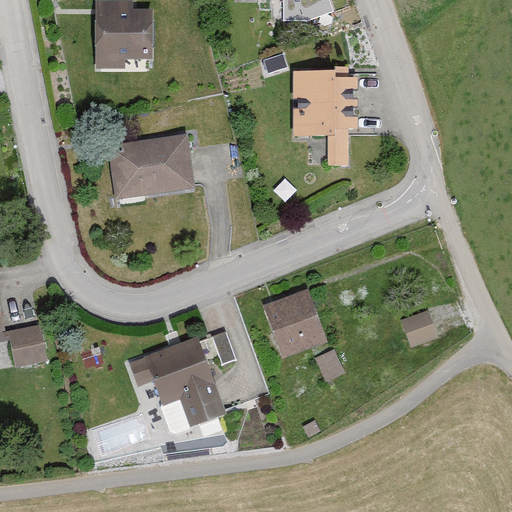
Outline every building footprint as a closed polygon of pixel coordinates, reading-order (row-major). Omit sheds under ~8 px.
[(124,6),(94,5),(93,71),(123,72),(123,63),(150,64),(150,15),(134,15),(134,11),(124,11),(124,6)] [(331,77),(293,76),(292,140),(325,140),(325,167),(345,167),(345,134),(354,134),(355,83),(346,82),(346,72),(331,72),(331,77)] [(190,193),(184,139),(107,148),(113,201),(190,193)] [(305,292),(261,309),(280,359),(324,342),(305,292)] [(435,339),(426,313),(399,323),(408,348),(435,339)] [(37,332),(8,338),(15,373),(44,367),(37,332)] [(222,335),(210,339),(221,367),(232,363),(222,335)] [(221,416),(194,339),(140,357),(141,360),(124,366),(131,386),(148,380),(158,408),(178,401),(187,427),(221,416)] [(341,375),(330,353),(313,362),(324,383),(341,375)] [(317,433),(312,424),(302,428),(307,438),(317,433)]
